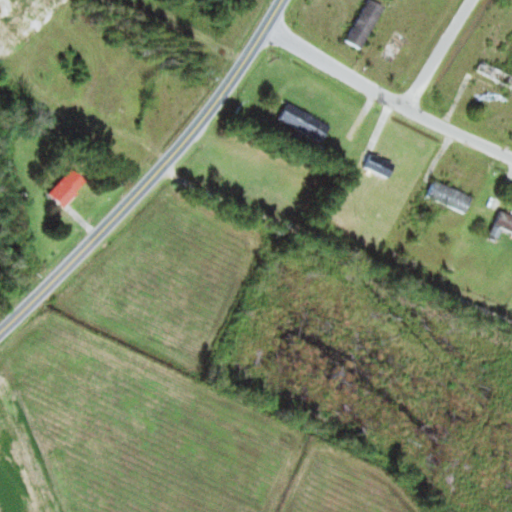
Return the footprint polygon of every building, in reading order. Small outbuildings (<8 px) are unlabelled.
[(369,0),(350,41),(367,49),(388,6),(375,0),(369,0)] [(511,90),(511,79),(474,61),(469,71),(511,90)] [(125,123),(145,128),(157,80),(137,75),(125,123)] [(335,123),(289,104),(281,121),(327,141),(335,123)] [(367,167),(393,178),(399,164),(374,152),(367,167)] [(89,180),(75,168),(52,194),(67,206),(89,180)] [(460,214),(467,198),(427,180),(419,196),(460,214)] [(486,226),(511,236),(511,218),(493,210),(486,226)]
